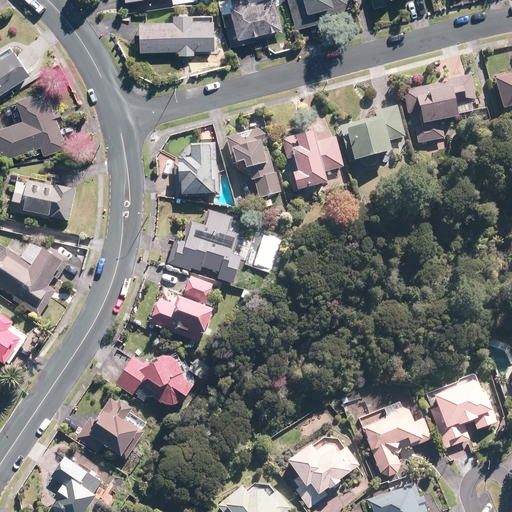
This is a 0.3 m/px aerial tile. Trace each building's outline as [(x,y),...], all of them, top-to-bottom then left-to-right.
[(173,0),(126,0),(128,11),(174,5),(173,0)] [(232,0),(236,11),(225,14),(233,44),(254,39),(253,35),(283,28),(275,0),(271,0),(251,5),(249,0),(232,0)] [(292,0),(300,27),(316,23),(315,16),(353,6),(351,0),(292,0)] [(176,22),(145,23),(145,50),(181,49),(181,52),(195,52),(195,49),(214,48),(214,21),(194,21),(194,14),(176,15),(176,22)] [(14,50),(0,58),(0,92),(29,73),(14,50)] [(511,72),(496,77),(504,107),(511,104),(511,72)] [(469,80),(408,91),(412,109),(420,108),(424,128),(416,129),(418,140),(443,136),(440,119),(458,116),(455,101),(472,98),(469,80)] [(63,137),(55,111),(48,92),(21,101),(28,120),(0,129),(0,140),(5,157),(44,144),(47,154),(67,147),(63,137)] [(378,117),(344,126),(353,160),(392,149),(389,138),(405,134),(398,107),(377,112),(378,117)] [(259,131),(230,138),(237,161),(247,159),(252,177),(257,176),(262,196),(280,191),(272,160),(267,161),(259,131)] [(315,131),(282,140),(296,188),(328,179),(325,170),(342,166),(334,138),(319,142),(315,131)] [(212,145),(193,145),(181,158),(181,164),(176,164),(178,195),(214,194),(212,145)] [(69,220),(75,192),(20,181),(14,208),(69,220)] [(231,218),(211,212),(206,228),(193,223),(187,242),(179,240),(173,260),(202,270),(204,264),(223,271),(221,276),(234,281),(242,258),(230,254),(236,236),(226,232),(231,218)] [(33,267),(8,251),(0,262),(0,285),(41,313),(55,291),(47,285),(63,262),(45,250),(33,267)] [(214,286),(192,277),(186,292),(209,301),(214,286)] [(200,341),(212,309),(182,297),(177,308),(162,303),(155,323),(200,341)] [(0,356),(8,362),(22,341),(7,331),(12,324),(0,316),(0,356)] [(135,393),(149,372),(162,399),(166,397),(169,403),(189,393),(187,387),(189,386),(173,353),(146,365),(147,367),(134,359),(119,382),(135,393)] [(478,379),(428,399),(446,445),(469,436),(463,422),(474,417),(477,426),(496,419),(485,392),(483,393),(478,379)] [(132,409),(114,398),(98,423),(92,419),(81,436),(101,449),(105,442),(123,454),(140,428),(126,418),(132,409)] [(409,410),(364,428),(381,472),(399,464),(393,448),(428,434),(422,418),(414,421),(409,410)] [(304,473),(296,479),(302,487),(298,489),(310,506),(327,494),(323,488),(359,463),(347,446),(338,452),(332,443),(319,452),(312,443),(293,457),(304,473)] [(103,480),(65,455),(52,476),(63,484),(55,496),(59,498),(55,504),(55,507),(52,511),(84,511),(98,493),(95,491),(103,480)] [(244,486),(221,504),(227,511),(281,511),(289,506),(278,491),(270,497),(262,486),(251,494),(244,486)] [(412,488),(373,500),(376,511),(428,511),(423,496),(416,499),(412,488)]
